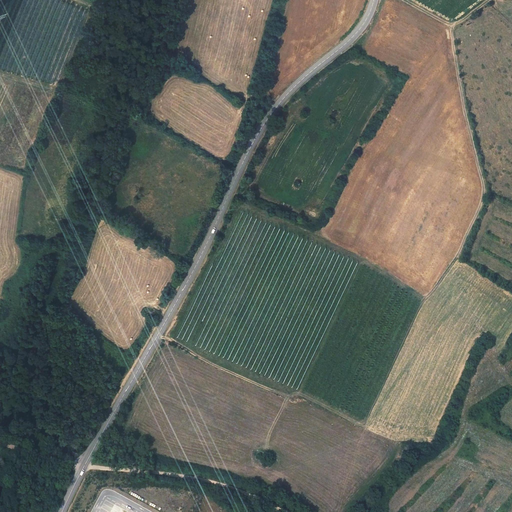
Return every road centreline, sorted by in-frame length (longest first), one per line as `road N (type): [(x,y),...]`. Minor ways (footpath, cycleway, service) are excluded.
road 1 (primary): [(372,0),(355,32),(295,83),(252,140),(60,511)]
road 2 (track): [(453,24),(482,179),(478,213),(425,300),(365,430)]
road 3 (track): [(284,511),(216,482),(82,465)]
